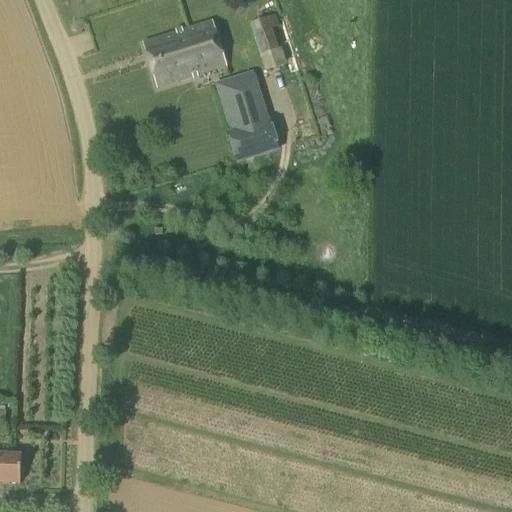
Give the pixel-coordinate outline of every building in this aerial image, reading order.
[(260,57),(287,48),(276,16),(249,25),(260,57)] [(158,89),(226,68),(212,22),(143,44),(158,89)] [(253,73),(216,85),(230,132),(227,133),(237,165),(280,151),(270,120),(268,121),(253,73)] [(212,146),(209,91),(190,91),(192,147),(212,146)] [(0,483),(21,484),(22,455),(0,453),(0,483)]
